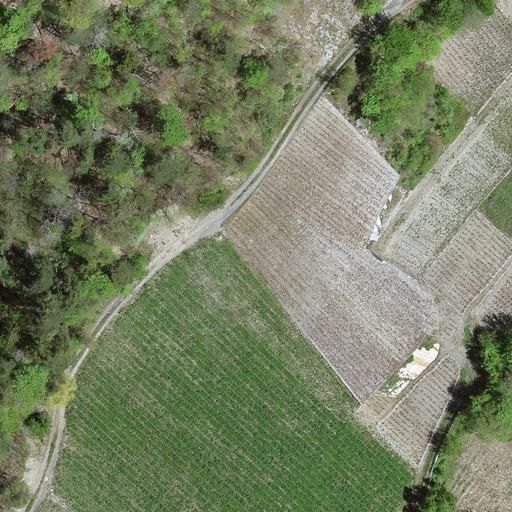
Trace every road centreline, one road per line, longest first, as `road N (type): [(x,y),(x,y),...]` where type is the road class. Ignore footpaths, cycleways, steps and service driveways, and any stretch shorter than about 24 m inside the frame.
road 1 (track): [(396,0),(333,35),(229,166),(57,344),(0,463)]
road 2 (track): [(405,511),(461,384),(465,356)]
